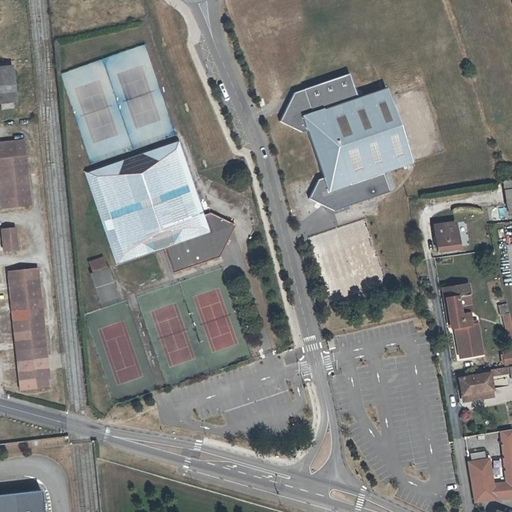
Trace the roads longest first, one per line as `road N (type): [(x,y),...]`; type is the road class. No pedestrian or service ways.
road 1 (unclassified): [(202,0),(256,138),(326,403)]
road 2 (tertiary): [(300,475),(83,427)]
road 3 (tertiary): [(83,427),(202,467)]
